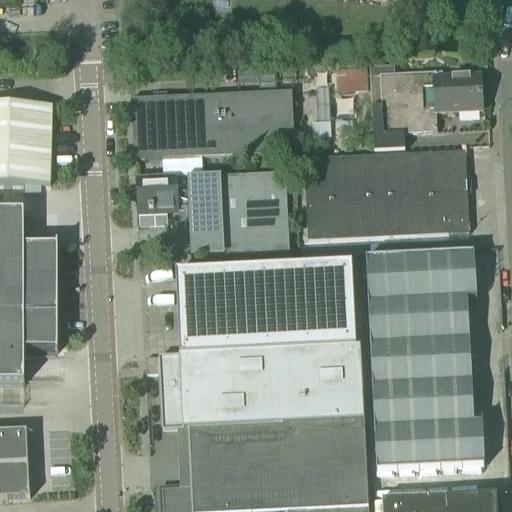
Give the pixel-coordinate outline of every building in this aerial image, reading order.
[(151,0),(151,14),(168,15),(169,0),(151,0)] [(450,0),(449,9),(461,11),(462,0),(450,0)] [(479,0),(479,4),(478,15),(499,18),(502,2),(485,0),(479,0)] [(466,2),(464,13),(478,15),(479,4),(466,2)] [(437,136),(437,134),(436,117),(480,115),(479,79),(442,81),(441,75),(390,78),(390,68),(369,69),(373,156),(401,154),(401,138),(437,136)] [(336,95),(368,94),(367,72),(336,73),(336,95)] [(200,160),(203,160),(293,156),(290,96),(131,103),(134,163),(164,162),(200,160)] [(50,108),(0,106),(0,185),(49,187),(50,108)] [(331,125),(314,126),(315,141),(331,140),(331,125)] [(384,159),(388,241),(469,238),(465,156),(384,159)] [(308,245),(388,241),(384,159),(304,163),(308,245)] [(164,162),(164,181),(187,180),(204,180),(203,160),(200,160),(164,162)] [(187,180),(188,204),(189,212),(191,259),(289,256),(285,176),(204,180),(187,180)] [(176,204),(188,204),(187,180),(164,181),(139,182),(140,213),(138,213),(138,229),(168,228),(168,213),(177,212),(176,204)] [(0,387),(24,387),(24,353),(56,353),(56,356),(57,356),(57,247),(56,247),(56,249),(24,249),(23,215),(0,215),(0,387)] [(473,426),(468,303),(476,302),(473,257),(366,264),(376,475),(484,470),(482,426),(473,426)] [(356,351),(355,330),(352,268),(175,277),(179,359),(159,360),(162,434),(187,433),(190,492),(162,493),(163,511),(367,511),(360,351),(356,351)] [(146,361),(147,378),(159,377),(158,361),(146,361)] [(26,434),(0,435),(0,502),(30,501),(26,434)] [(457,499),(382,502),(382,511),(496,511),(496,498),(478,498),(457,499)]
